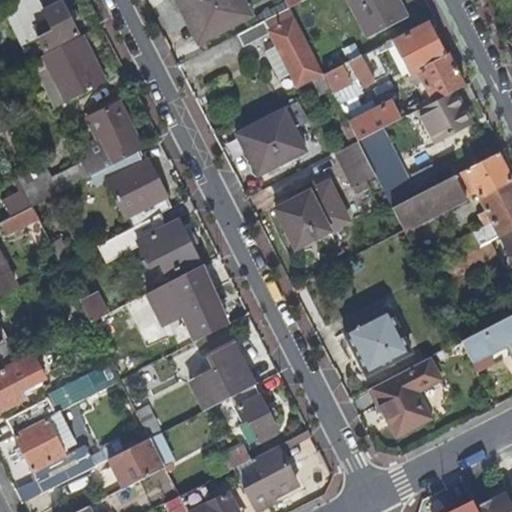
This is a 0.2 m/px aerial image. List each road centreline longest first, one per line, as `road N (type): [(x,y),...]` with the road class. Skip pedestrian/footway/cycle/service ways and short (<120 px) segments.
road 1 (residential): [(375,499),(116,0)]
road 2 (residential): [(511,428),(375,499)]
road 3 (residential): [(453,0),(511,111)]
